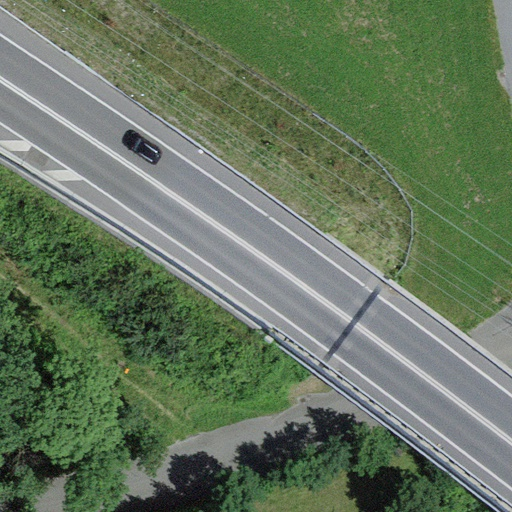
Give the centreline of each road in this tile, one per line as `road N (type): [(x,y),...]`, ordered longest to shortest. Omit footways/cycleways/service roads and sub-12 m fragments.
road 1 (trunk): [(0,78),(353,322),(511,443)]
road 2 (unclassified): [(511,347),(337,422),(24,511)]
